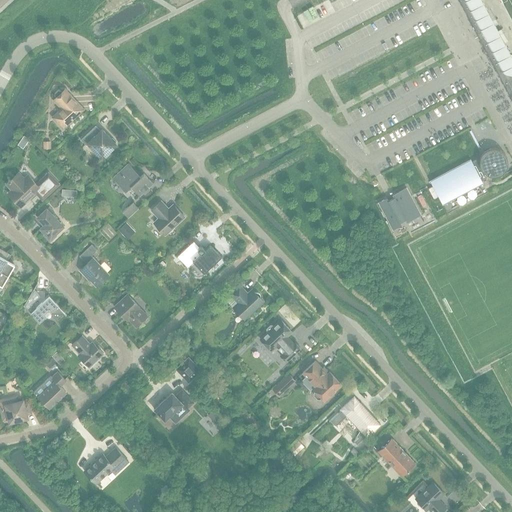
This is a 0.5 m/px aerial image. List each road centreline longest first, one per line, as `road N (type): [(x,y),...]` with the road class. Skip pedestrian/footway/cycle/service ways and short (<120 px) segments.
road 1 (residential): [(511,503),(97,52),(48,37),(19,53),(0,83)]
road 2 (residential): [(0,442),(60,426),(133,357),(0,222)]
